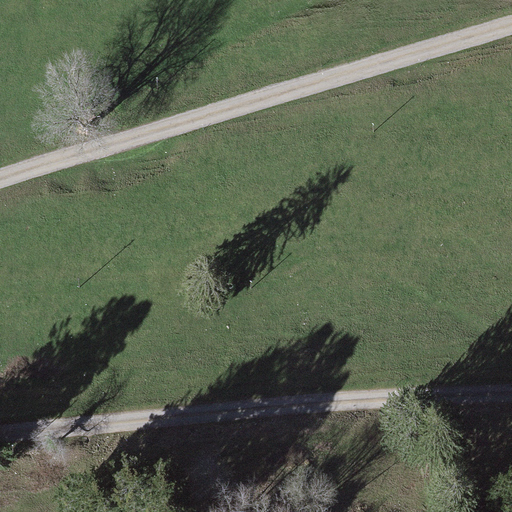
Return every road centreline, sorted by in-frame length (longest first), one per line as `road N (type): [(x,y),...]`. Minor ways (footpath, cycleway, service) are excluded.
road 1 (unclassified): [(511,24),(0,180)]
road 2 (unclassified): [(0,443),(511,398)]
